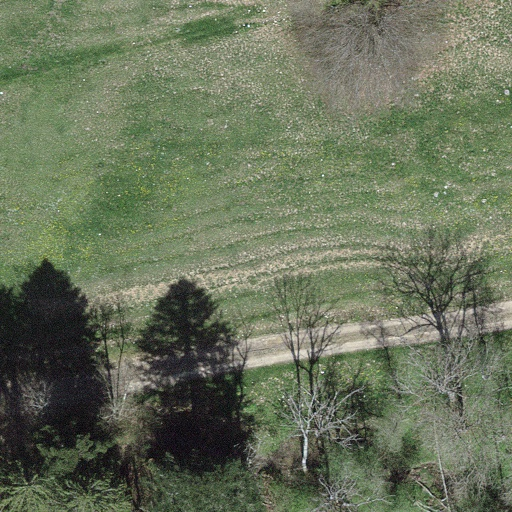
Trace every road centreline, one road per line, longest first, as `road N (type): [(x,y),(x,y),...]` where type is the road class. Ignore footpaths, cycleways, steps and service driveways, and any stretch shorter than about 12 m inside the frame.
road 1 (track): [(511,316),(146,371),(0,403)]
road 2 (track): [(0,74),(295,0)]
